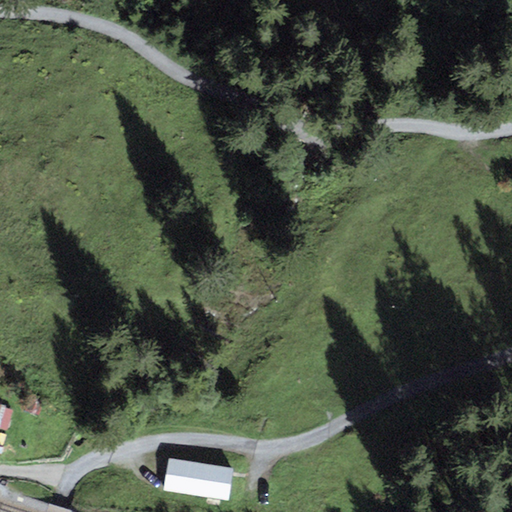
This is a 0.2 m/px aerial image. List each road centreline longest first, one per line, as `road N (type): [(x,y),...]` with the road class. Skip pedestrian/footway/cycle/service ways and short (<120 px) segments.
road 1 (track): [(511,127),(456,128),(188,83),(112,31),(0,12)]
road 2 (track): [(511,355),(431,380),(281,447),(180,439),(103,454),(71,475),(56,511)]
